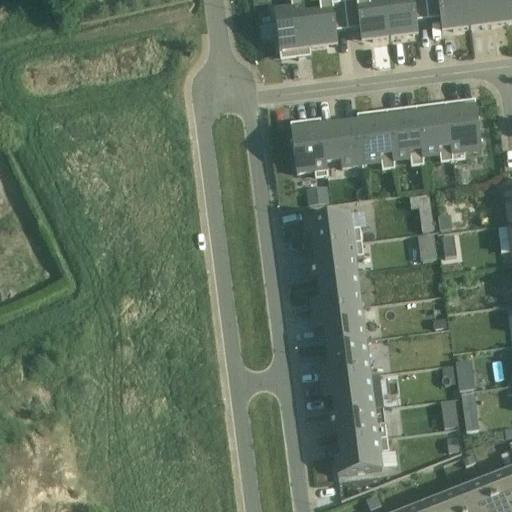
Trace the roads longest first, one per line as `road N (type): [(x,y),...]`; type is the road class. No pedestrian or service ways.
road 1 (residential): [(223,82),(203,132),(236,390)]
road 2 (residential): [(284,383),(252,126),(241,103)]
road 3 (residential): [(507,72),(241,103)]
road 4 (residential): [(301,511),(284,383)]
road 5 (residential): [(236,390),(250,511)]
